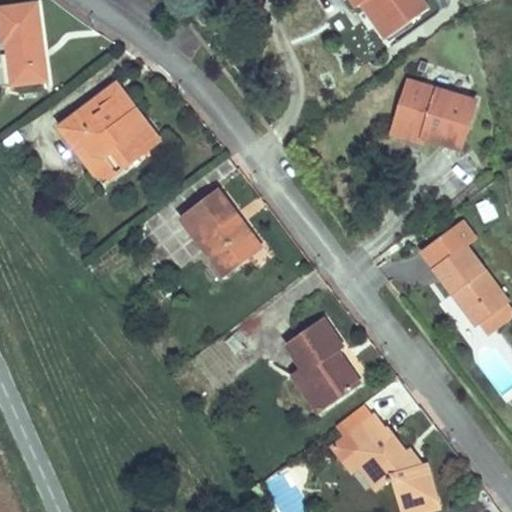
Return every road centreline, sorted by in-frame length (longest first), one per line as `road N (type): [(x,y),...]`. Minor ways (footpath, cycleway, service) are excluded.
road 1 (residential): [(98,0),(183,70),(511,490)]
road 2 (unclassified): [(58,511),(0,383)]
